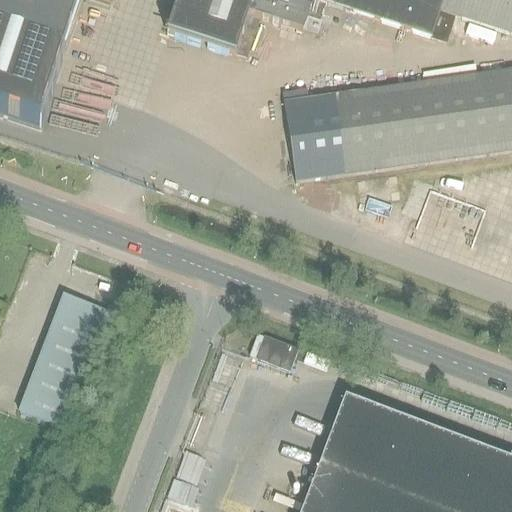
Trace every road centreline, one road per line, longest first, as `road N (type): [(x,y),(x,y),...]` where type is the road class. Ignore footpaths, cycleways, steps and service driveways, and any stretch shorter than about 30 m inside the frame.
road 1 (tertiary): [(511,385),(223,277)]
road 2 (unclassified): [(133,511),(223,277)]
road 3 (tertiary): [(223,277),(0,193)]
